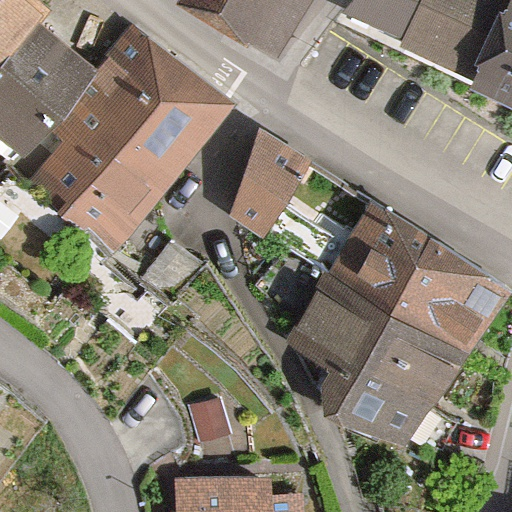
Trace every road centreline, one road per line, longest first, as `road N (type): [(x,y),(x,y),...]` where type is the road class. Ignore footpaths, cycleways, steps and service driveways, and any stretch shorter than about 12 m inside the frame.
road 1 (residential): [(325,0),(214,163),(223,258),(296,381),(344,480),(348,511)]
road 2 (residential): [(118,511),(102,461),(67,402),(0,346)]
road 3 (unknown): [(266,87),(139,0)]
